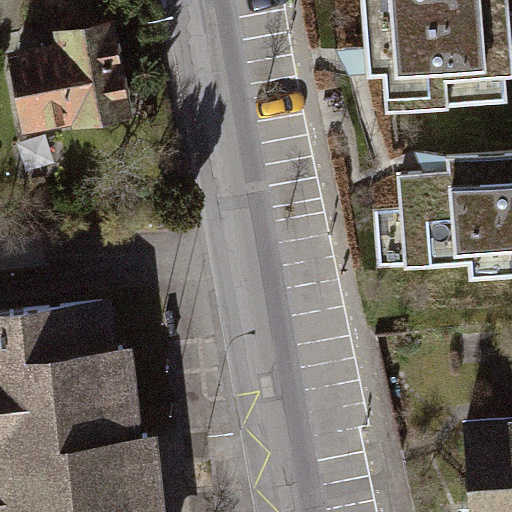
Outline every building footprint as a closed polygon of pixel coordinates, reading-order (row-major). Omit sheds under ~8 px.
[(353,0),(359,59),(360,71),(377,70),(380,108),(501,98),(499,71),(508,70),(501,0),(353,0)] [(55,63),(11,67),(18,140),(135,129),(126,34),(53,40),(55,63)] [(425,169),(389,172),(397,267),(460,261),(462,276),(511,272),(511,152),(442,158),(443,168),(425,169)] [(0,511),(156,511),(148,432),(132,434),(123,343),(107,345),(102,298),(0,308),(0,511)] [(511,511),(511,416),(466,420),(473,511),(511,511)]
